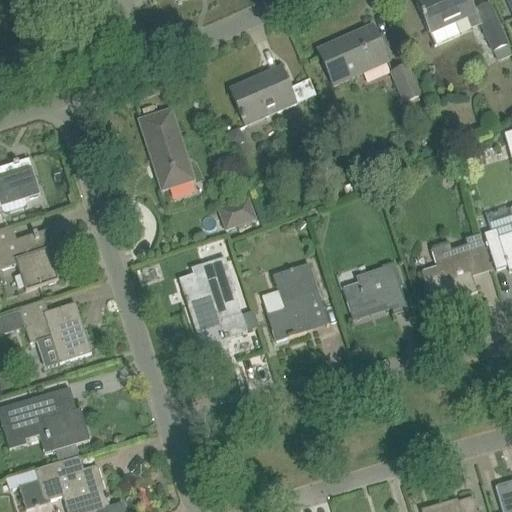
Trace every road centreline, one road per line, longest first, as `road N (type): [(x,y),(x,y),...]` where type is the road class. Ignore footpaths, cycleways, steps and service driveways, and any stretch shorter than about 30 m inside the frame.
road 1 (unclassified): [(161,423),(511,344)]
road 2 (unclassified): [(57,103),(161,423)]
road 3 (unclassified): [(57,103),(287,0)]
road 4 (unclassified): [(511,440),(280,511)]
